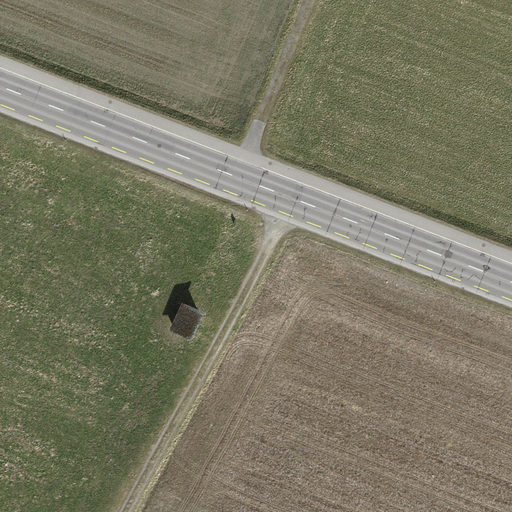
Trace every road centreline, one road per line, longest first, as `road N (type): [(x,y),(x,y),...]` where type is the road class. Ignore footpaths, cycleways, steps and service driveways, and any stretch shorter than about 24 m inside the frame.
road 1 (primary): [(0,87),(511,283)]
road 2 (track): [(292,198),(133,511)]
road 3 (track): [(310,0),(236,177)]
